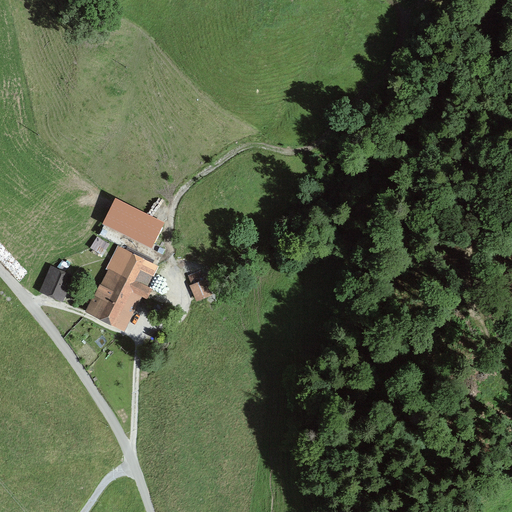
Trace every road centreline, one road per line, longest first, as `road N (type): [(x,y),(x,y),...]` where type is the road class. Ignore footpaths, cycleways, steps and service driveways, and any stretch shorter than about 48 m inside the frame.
road 1 (track): [(139,330),(181,304),(169,256),(170,214),(181,188),(244,146),(291,153),(330,134)]
road 2 (unclassified): [(150,511),(106,410),(0,268)]
road 3 (track): [(25,298),(139,330)]
